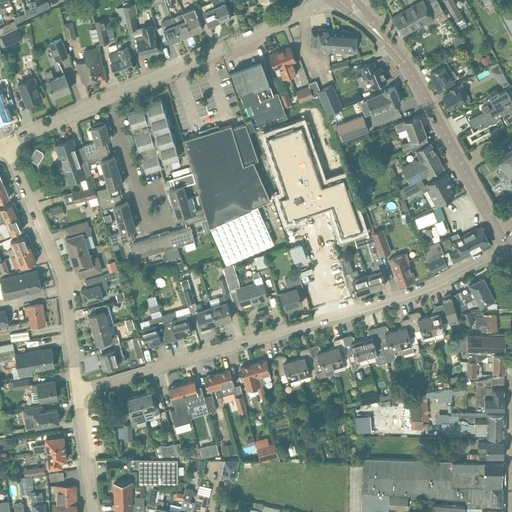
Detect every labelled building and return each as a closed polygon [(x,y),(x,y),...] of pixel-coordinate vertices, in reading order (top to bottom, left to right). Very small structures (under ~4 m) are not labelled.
[(12,4),(10,0),(0,0),(0,5),(2,14),(7,13),(5,6),(12,4)] [(210,0),(211,2),(220,21),(231,16),(224,0),(210,0)] [(430,13),(428,8),(423,0),(422,0),(392,17),(401,35),(425,22),(428,26),(445,16),(440,7),(430,13)] [(453,0),(444,0),(455,22),(456,21),(462,18),(463,18),(457,8),(453,0)] [(37,13),(36,6),(34,1),(29,3),(30,9),(25,10),(26,14),(27,19),(37,13)] [(48,1),(36,6),(37,13),(50,7),(48,1)] [(208,25),(220,21),(211,2),(202,6),(205,11),(203,12),(208,25)] [(152,25),(136,29),(133,15),(137,14),(135,4),(123,7),(127,23),(131,42),(138,41),(141,57),(146,56),(145,53),(158,50),(152,25)] [(203,28),(194,7),(183,12),(183,13),(191,33),(196,31),(196,33),(203,30),(202,28),(203,28)] [(80,23),(92,20),(90,13),(78,16),(80,23)] [(180,37),(191,33),(183,13),(172,18),(175,24),(180,37)] [(16,24),(27,19),(26,14),(14,17),(15,21),(16,24)] [(95,21),(96,28),(100,44),(109,42),(104,20),(95,21)] [(15,21),(5,26),(6,32),(10,30),(17,27),(16,24),(15,21)] [(68,41),(76,39),(72,23),(64,24),(68,41)] [(180,37),(175,24),(168,27),(167,23),(162,25),(161,23),(156,24),(160,41),(168,39),(169,42),(174,40),(176,43),(180,41),(180,38),(180,37)] [(23,38),(17,26),(17,27),(10,30),(6,32),(1,34),(7,45),(23,38)] [(330,51),(331,30),(318,28),(318,31),(311,30),(310,47),(317,48),(316,50),(330,51)] [(356,31),(331,30),(330,51),(354,53),(356,31)] [(463,47),(467,45),(460,34),(451,39),(458,50),(462,47),(463,47)] [(50,43),(56,60),(67,55),(61,39),(50,43)] [(110,63),(111,65),(115,74),(133,67),(129,56),(130,56),(127,47),(118,50),(118,52),(108,56),(111,63),(110,63)] [(279,51),(289,77),(296,74),(291,62),(296,61),(294,56),(290,47),(279,51)] [(84,82),(86,83),(91,82),(92,80),(98,79),(95,67),(102,65),(98,48),(84,51),(86,61),(76,63),(78,73),(80,73),(82,82),(84,82)] [(289,77),(279,51),(269,55),(275,69),(278,77),(282,75),(283,79),(289,77)] [(489,55),(481,59),(484,66),(492,61),(489,55)] [(451,70),(447,63),(444,58),(430,65),(433,71),(430,72),(438,88),(456,79),(457,76),(454,71),(451,70)] [(261,61),(246,66),(232,72),(244,105),(250,103),(258,124),(286,114),(284,109),(291,106),(290,104),(283,107),(277,92),(273,93),(261,61)] [(331,65),(332,71),(349,67),(347,61),(331,65)] [(373,62),(359,68),(364,79),(368,77),(369,79),(367,80),(366,83),(368,87),(370,88),(373,87),(387,82),(381,67),(376,69),(373,62)] [(70,89),(66,80),(64,75),(54,79),(50,71),(44,73),(53,96),(70,89)] [(503,72),(496,76),(500,84),(501,83),(507,80),(503,72)] [(42,100),(34,78),(18,84),(26,106),(42,100)] [(317,91),(320,91),(316,81),(308,84),(309,86),(314,97),(319,94),(317,91)] [(450,88),(452,90),(452,91),(443,96),(449,108),(469,98),(461,83),(450,88)] [(383,89),(366,97),(372,111),(373,110),(374,111),(379,109),(378,108),(389,103),(390,104),(400,100),(393,84),(383,89)] [(333,85),(320,91),(317,91),(319,94),(327,114),(342,107),(333,85)] [(314,97),(309,86),(296,92),(300,102),(314,97)] [(504,125),(511,121),(511,124),(511,123),(511,101),(506,89),(499,93),(498,90),(488,96),(494,106),(489,108),(487,104),(481,108),(483,112),(468,120),(472,128),(477,125),(479,130),(491,123),(492,124),(496,122),(496,121),(500,118),(504,125)] [(341,98),(344,106),(361,99),(357,91),(341,98)] [(287,92),(279,95),(284,106),(291,103),(287,92)] [(0,121),(12,117),(8,108),(4,95),(0,96),(0,121)] [(139,149),(141,149),(144,157),(141,157),(146,171),(161,167),(160,162),(164,161),(164,162),(179,158),(161,101),(146,105),(147,108),(143,109),(143,108),(128,113),(132,127),(134,127),(137,134),(134,135),(139,149)] [(336,125),(341,140),(368,130),(362,115),(336,125)] [(395,124),(398,131),(400,137),(410,134),(412,140),(402,144),(404,150),(424,143),(422,137),(426,136),(419,117),(405,122),(404,120),(395,124)] [(326,182),(304,121),(265,135),(286,193),(279,195),(288,220),(307,213),(331,205),(343,238),(366,230),(355,197),(347,175),(326,182)] [(83,145),(85,155),(109,148),(106,148),(104,140),(110,138),(105,123),(103,124),(102,122),(93,125),(94,127),(91,127),(95,142),(83,145)] [(207,218),(209,226),(257,205),(271,199),(254,161),(258,159),(245,124),(232,128),(231,124),(219,128),(218,125),(198,131),(199,134),(183,139),(193,172),(196,181),(204,207),(207,218)] [(506,136),(511,132),(511,128),(511,127),(503,131),(506,136)] [(511,137),(511,135),(502,140),(507,148),(494,156),(500,166),(500,167),(498,171),(501,175),(505,176),(506,175),(511,185),(511,137)] [(80,160),(72,139),(55,145),(68,183),(86,177),(86,176),(90,175),(89,170),(88,170),(84,159),(80,160)] [(410,184),(421,178),(428,174),(429,175),(443,167),(430,143),(416,150),(421,160),(417,162),(416,160),(401,168),(410,184)] [(37,147),(30,159),(39,164),(46,152),(37,147)] [(101,160),(104,173),(121,169),(120,169),(117,160),(116,161),(114,156),(109,158),(107,149),(109,149),(109,148),(85,155),(88,164),(101,160)] [(389,165),(399,160),(395,154),(386,158),(389,165)] [(121,169),(104,173),(108,186),(96,190),(98,200),(122,193),(119,193),(117,185),(122,183),(121,179),(123,178),(120,170),(121,169)] [(171,204),(188,198),(183,185),(196,181),(193,172),(169,179),(169,180),(172,179),(174,188),(169,189),(170,194),(168,194),(171,203),(171,204)] [(421,178),(410,184),(400,189),(403,199),(422,189),(424,192),(428,190),(436,205),(454,196),(450,187),(453,185),(447,173),(425,185),(421,178)] [(92,178),(86,180),(88,188),(94,186),(92,178)] [(0,186),(0,201),(9,198),(4,185),(0,186)] [(66,205),(75,202),(97,196),(94,186),(88,188),(63,195),(66,205)] [(113,206),(116,219),(134,214),(133,214),(130,205),(129,205),(127,201),(122,203),(120,194),(122,194),(122,193),(98,200),(101,209),(113,206)] [(188,198),(171,204),(174,213),(176,212),(177,217),(180,216),(183,215),(185,223),(183,224),(183,225),(207,218),(204,207),(196,209),(192,197),(188,198)] [(397,201),(403,211),(408,208),(402,198),(397,201)] [(17,210),(14,202),(0,208),(0,223),(17,216),(15,211),(17,210)] [(274,243),(257,205),(209,226),(210,227),(227,264),(274,243)] [(439,221),(444,219),(439,205),(433,207),(439,221)] [(50,210),(52,216),(64,213),(62,206),(50,210)] [(402,223),(410,223),(409,213),(401,214),(402,223)] [(134,214),(116,219),(120,231),(109,235),(112,245),(118,243),(135,238),(132,238),(130,230),(135,228),(134,224),(136,223),(133,215),(134,214)] [(293,223),(304,252),(325,245),(314,215),(293,223)] [(23,229),(17,216),(0,223),(0,229),(1,232),(2,231),(5,237),(9,235),(23,229)] [(206,220),(201,221),(205,233),(210,231),(206,220)] [(67,237),(65,237),(67,244),(65,244),(68,252),(69,251),(70,253),(87,248),(94,246),(94,245),(91,235),(87,222),(78,224),(68,227),(71,235),(67,237)] [(159,233),(164,250),(177,246),(194,241),(190,226),(169,232),(168,231),(160,233),(159,233)] [(481,226),(459,237),(468,255),(490,244),(481,226)] [(425,231),(431,244),(435,243),(429,229),(425,231)] [(372,234),(375,242),(380,256),(391,252),(382,230),(372,234)] [(164,250),(159,233),(150,236),(151,238),(130,244),(134,258),(164,250)] [(30,247),(28,242),(30,242),(27,234),(10,241),(13,248),(7,251),(10,257),(31,248),(30,247)] [(372,234),(366,237),(375,264),(371,265),(374,272),(366,275),(371,289),(385,285),(381,271),(380,271),(377,264),(382,262),(379,256),(380,256),(375,242),(372,234)] [(435,243),(431,244),(423,248),(426,258),(433,272),(468,255),(459,237),(458,234),(435,243)] [(177,246),(164,250),(167,259),(180,255),(177,246)] [(31,248),(16,254),(21,267),(27,265),(36,261),(36,260),(34,255),(36,254),(33,247),(30,247),(31,248)] [(71,255),(69,256),(72,264),(73,263),(75,270),(76,269),(81,268),(83,276),(93,273),(102,271),(97,257),(91,259),(87,248),(70,253),(71,255)] [(415,280),(412,270),(406,253),(389,259),(398,286),(415,280)] [(264,254),(257,256),(260,267),(267,265),(264,254)] [(371,289),(366,275),(360,277),(358,270),(353,271),(348,258),(347,259),(346,255),(340,258),(346,273),(351,272),(353,279),(352,279),(357,294),(371,289)] [(8,272),(4,259),(0,260),(0,267),(1,269),(3,274),(8,272)] [(117,269),(115,260),(107,263),(109,272),(117,269)] [(182,263),(176,265),(178,271),(184,269),(182,263)] [(222,267),(225,278),(229,289),(239,285),(233,264),(222,267)] [(267,265),(260,267),(262,274),(270,272),(268,265),(267,265)] [(5,298),(32,292),(41,290),(37,271),(1,280),(5,298)] [(303,288),(300,279),(298,274),(285,278),(289,290),(281,293),(286,308),(302,303),(297,290),(303,288)] [(85,302),(94,300),(103,297),(101,290),(107,288),(104,275),(85,281),(87,287),(81,289),(85,302)] [(461,291),(454,294),(459,306),(460,306),(490,291),(483,277),(475,281),(469,284),(472,291),(463,296),(461,291)] [(183,290),(191,288),(188,278),(180,281),(183,290)] [(229,290),(229,289),(225,278),(219,280),(222,292),(229,290)] [(268,299),(265,289),(263,284),(256,286),(255,283),(237,289),(241,304),(255,300),(255,302),(268,299)] [(191,288),(183,290),(187,303),(195,301),(191,288)] [(494,299),(490,291),(460,306),(462,311),(478,302),(480,307),(494,299)] [(123,292),(115,294),(118,301),(125,299),(123,292)] [(442,298),(443,303),(448,321),(449,322),(457,320),(459,324),(463,323),(461,312),(456,314),(451,296),(450,296),(450,294),(443,297),(443,298),(442,298)] [(211,306),(217,323),(232,318),(225,297),(219,298),(221,303),(211,306)] [(435,313),(428,315),(433,333),(444,330),(442,322),(448,321),(443,303),(435,306),(434,308),(435,313)] [(32,326),(35,326),(45,324),(42,304),(29,306),(29,307),(24,307),(26,315),(30,314),(32,326)] [(93,329),(108,324),(105,313),(111,311),(109,304),(94,307),(96,313),(88,315),(93,329)] [(217,323),(211,306),(203,309),(201,304),(194,306),(201,328),(217,323)] [(470,310),(462,313),(465,325),(474,322),(470,310)] [(161,315),(169,340),(191,333),(186,316),(177,318),(175,311),(162,315),(160,311),(161,315)] [(417,338),(433,333),(428,315),(421,317),(420,312),(417,311),(409,313),(410,317),(416,335),(417,338)] [(149,320),(140,322),(142,329),(141,329),(143,335),(144,336),(146,345),(146,346),(169,340),(161,315),(154,317),(148,319),(149,320)] [(482,331),(487,330),(497,330),(496,315),(475,316),(475,327),(482,327),(482,331)] [(402,327),(395,329),(400,347),(403,354),(414,351),(412,343),(410,337),(416,335),(410,317),(402,320),(401,322),(402,327)] [(128,329),(135,328),(133,318),(126,319),(128,329)] [(104,341),(106,346),(120,342),(117,333),(111,335),(108,324),(93,329),(97,343),(104,341)] [(400,347),(395,329),(388,331),(387,326),(385,325),(376,327),(386,362),(393,360),(395,355),(393,349),(400,347)] [(361,339),(366,357),(374,354),(376,361),(380,363),(386,362),(376,327),(368,330),(367,332),(369,337),(361,339)] [(10,333),(11,341),(29,338),(27,331),(10,333)] [(467,353),(487,354),(504,354),(504,351),(505,336),(504,336),(504,333),(498,333),(488,334),(478,335),(478,336),(457,335),(452,335),(456,348),(459,348),(459,350),(467,351),(467,353)] [(366,357),(361,339),(354,341),(353,336),(351,335),(343,337),(347,354),(351,367),(352,370),(354,370),(358,368),(359,364),(358,359),(366,357)] [(134,346),(140,345),(139,343),(138,337),(132,338),(134,345),(134,346)] [(342,356),(347,354),(343,337),(334,340),(333,342),(335,347),(328,349),(333,367),(344,363),(342,356)] [(121,347),(120,342),(106,346),(100,348),(102,353),(100,354),(104,368),(125,361),(123,354),(122,347),(121,347)] [(0,362),(7,361),(9,368),(17,366),(19,379),(33,376),(32,370),(54,367),(51,348),(15,354),(13,343),(0,344),(0,362)] [(140,345),(134,346),(134,348),(137,357),(143,356),(140,346),(140,345)] [(333,367),(328,349),(321,351),(319,346),(317,345),(309,347),(314,365),(318,378),(335,373),(333,367)] [(314,365),(309,347),(300,349),(299,352),(301,357),(294,359),(299,377),(310,373),(308,366),(314,365)] [(505,354),(504,354),(487,354),(487,362),(493,362),(493,372),(505,372),(505,354)] [(283,355),(275,357),(277,367),(280,375),(280,374),(286,373),(288,380),(290,379),(292,385),(301,382),(299,377),(294,359),(287,361),(285,356),(283,355)] [(257,387),(259,392),(264,391),(262,385),(265,385),(263,376),(270,374),(266,360),(253,363),(260,386),(257,387)] [(460,362),(460,366),(464,378),(476,378),(476,362),(460,362)] [(260,386),(253,363),(240,367),(244,382),(251,380),(253,388),(257,387),(260,386)] [(230,369),(217,373),(223,395),(235,392),(234,386),(233,385),(234,384),(233,379),(230,369)] [(217,397),(223,395),(217,373),(204,377),(208,392),(215,390),(217,397)] [(456,376),(449,378),(450,381),(451,385),(458,383),(456,376)] [(28,379),(13,381),(8,382),(10,389),(29,386),(28,379)] [(476,382),(475,396),(467,396),(467,409),(484,410),(504,410),(504,396),(503,396),(503,381),(499,381),(492,382),(491,379),(476,382)] [(193,406),(206,403),(201,387),(196,388),(194,380),(181,384),(188,407),(186,407),(188,413),(191,412),(194,411),(193,406)] [(32,402),(48,399),(58,398),(55,381),(37,384),(32,385),(33,392),(31,392),(32,402)] [(181,384),(168,388),(171,397),(172,403),(174,402),(179,401),(181,409),(176,411),(171,412),(175,426),(177,433),(191,429),(189,419),(193,418),(191,412),(188,413),(186,407),(188,407),(181,384)] [(139,395),(143,411),(150,408),(152,415),(159,413),(158,409),(155,400),(153,400),(151,392),(139,395)] [(421,393),(415,394),(409,395),(411,420),(423,420),(421,393)] [(208,412),(216,410),(212,394),(204,396),(208,412)] [(146,420),(143,411),(139,395),(127,399),(129,407),(128,408),(132,421),(136,420),(137,423),(146,420)] [(236,397),(235,397),(239,412),(246,410),(242,397),(243,396),(243,395),(236,397)] [(265,397),(263,398),(265,404),(271,402),(269,396),(265,397)] [(365,396),(360,398),(362,405),(370,403),(368,398),(365,396)] [(35,427),(49,424),(59,422),(57,409),(42,411),(41,406),(42,406),(42,405),(23,408),(24,418),(33,416),(35,427)] [(504,426),(505,416),(504,416),(504,415),(486,414),(486,415),(449,415),(449,423),(458,423),(487,424),(487,426),(503,426),(504,426)] [(369,415),(355,416),(356,432),(371,431),(369,415)] [(411,420),(411,428),(423,428),(423,420),(411,420)] [(132,439),(131,423),(123,424),(124,440),(132,439)] [(503,437),(503,426),(487,426),(487,427),(475,427),(475,433),(486,433),(486,437),(503,437)] [(47,450),(48,451),(48,450),(64,448),(63,436),(46,439),(47,444),(33,445),(34,452),(47,450)] [(6,438),(3,442),(3,445),(7,448),(14,448),(16,444),(16,440),(13,438),(6,438)] [(248,446),(255,444),(253,438),(246,440),(248,446)] [(468,453),(467,462),(475,462),(503,462),(503,441),(479,440),(478,447),(488,448),(487,454),(468,453)] [(269,444),(256,447),(260,460),(269,458),(278,456),(275,442),(269,444)] [(164,448),(166,458),(177,458),(178,458),(174,443),(166,445),(166,448),(164,448)] [(235,454),(232,443),(221,445),(223,456),(235,454)] [(166,448),(166,445),(162,444),(154,447),(157,458),(166,458),(164,448),(166,448)] [(216,444),(200,448),(202,458),(219,454),(216,444)] [(192,454),(192,457),(193,458),(196,459),(201,459),(198,447),(196,448),(197,452),(194,452),(192,454)] [(66,460),(64,448),(48,450),(48,451),(49,459),(45,460),(46,468),(61,466),(60,461),(66,460)] [(177,458),(166,458),(157,458),(132,458),(132,464),(132,469),(138,469),(139,483),(178,483),(177,458)] [(502,481),(503,462),(475,462),(467,462),(467,461),(361,458),(361,476),(502,481)] [(190,459),(188,466),(202,467),(204,461),(204,459),(190,459)] [(224,460),(220,479),(234,482),(239,460),(224,460)] [(28,476),(33,475),(45,473),(44,467),(32,468),(32,470),(27,471),(28,476)] [(49,473),(50,481),(64,479),(63,471),(49,473)] [(33,476),(33,475),(28,476),(24,476),(27,493),(34,492),(32,476),(33,476)] [(27,493),(24,476),(18,477),(21,494),(27,493)] [(466,500),(465,508),(502,508),(502,481),(361,476),(361,492),(389,494),(466,500)] [(131,482),(114,483),(114,511),(132,511),(132,510),(143,510),(143,497),(135,497),(135,504),(132,504),(131,482)] [(226,483),(222,497),(228,499),(232,484),(226,483)] [(57,486),(57,510),(57,511),(76,511),(76,504),(76,485),(57,486)] [(154,511),(166,511),(167,509),(162,508),(163,501),(157,499),(159,490),(152,488),(147,492),(147,505),(155,507),(154,511)] [(174,498),(182,500),(184,493),(176,492),(174,498)] [(387,511),(388,508),(389,496),(389,494),(361,492),(361,511),(387,511)] [(182,500),(179,511),(191,511),(194,502),(190,501),(192,495),(184,493),(182,500)] [(197,493),(191,511),(205,511),(209,496),(197,493)] [(389,496),(388,508),(403,509),(404,497),(389,496)] [(45,511),(43,497),(30,499),(32,511),(45,511)] [(0,511),(9,511),(9,509),(8,501),(0,502),(0,511)] [(9,509),(9,511),(24,511),(23,503),(13,504),(14,508),(9,509)]
